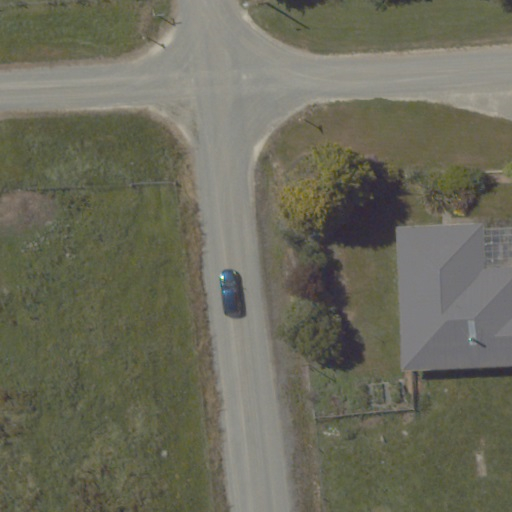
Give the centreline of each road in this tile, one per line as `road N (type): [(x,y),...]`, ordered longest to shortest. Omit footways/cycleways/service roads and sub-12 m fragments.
road 1 (residential): [(216,76),(267,511)]
road 2 (residential): [(216,76),(511,59)]
road 3 (residential): [(0,89),(216,76)]
